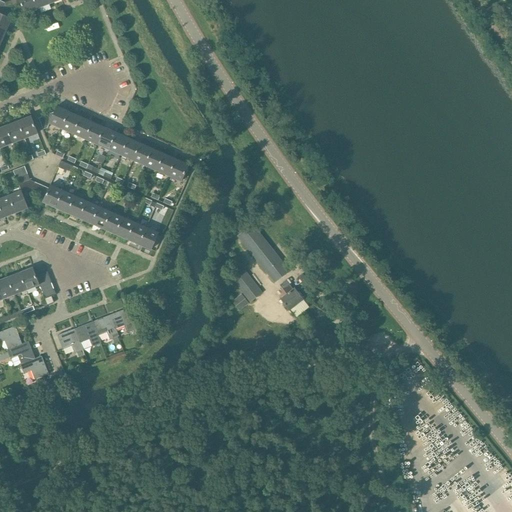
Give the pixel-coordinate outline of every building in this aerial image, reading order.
[(0,0),(0,28),(6,31),(12,19),(8,17),(9,15),(5,3),(0,0)] [(10,14),(16,12),(11,0),(5,3),(9,15),(10,14)] [(23,9),(19,0),(11,0),(16,12),(23,9)] [(19,0),(23,9),(24,13),(37,8),(34,0),(19,0)] [(34,0),(37,8),(49,4),(47,0),(34,0)] [(48,128),(50,123),(62,128),(69,112),(57,106),(54,112),(38,118),(43,130),(48,128)] [(81,117),(69,112),(62,128),(74,134),(81,117)] [(19,121),(25,138),(38,133),(31,116),(19,121)] [(74,134),(86,139),(93,122),(81,117),(74,134)] [(6,126),(13,143),(25,138),(19,121),(6,126)] [(93,122),(86,139),(98,144),(105,127),(93,122)] [(0,128),(0,145),(1,148),(13,143),(6,126),(0,128)] [(98,144),(110,150),(117,133),(105,127),(98,144)] [(117,133),(110,150),(122,155),(129,138),(117,133)] [(122,155),(134,160),(141,143),(129,138),(122,155)] [(141,143),(134,160),(145,165),(153,149),(141,143)] [(145,165),(157,171),(165,154),(153,149),(145,165)] [(165,154),(157,171),(169,176),(177,159),(165,154)] [(189,165),(177,159),(169,176),(182,182),(189,165)] [(71,171),(73,166),(61,160),(59,166),(71,171)] [(17,179),(29,175),(25,166),(14,170),(17,179)] [(29,175),(17,179),(19,184),(30,180),(29,175)] [(29,208),(24,196),(31,193),(36,182),(30,180),(19,184),(22,191),(9,195),(16,213),(29,208)] [(36,182),(31,193),(37,196),(42,185),(36,182)] [(42,185),(37,196),(44,199),(43,201),(55,207),(62,190),(50,185),(49,188),(42,185)] [(62,190),(55,207),(67,212),(74,196),(62,190)] [(0,199),(0,207),(4,217),(16,213),(9,195),(0,199)] [(74,196),(67,212),(79,218),(86,201),(74,196)] [(86,201),(79,218),(91,223),(98,206),(86,201)] [(98,206),(91,223),(103,228),(110,212),(98,206)] [(110,212),(103,228),(115,234),(122,217),(110,212)] [(122,217),(115,234),(127,239),(134,222),(122,217)] [(134,222),(127,239),(139,244),(146,228),(134,222)] [(290,271),(276,253),(253,224),(238,235),(275,283),(290,271)] [(146,228),(139,244),(151,250),(158,233),(146,228)] [(27,290),(40,285),(41,287),(52,283),(50,277),(48,271),(36,276),(33,268),(21,272),(27,290)] [(245,270),(233,279),(251,302),(263,293),(245,270)] [(8,277),(15,294),(27,290),(21,272),(8,277)] [(314,289),(302,273),(298,277),(310,292),(314,289)] [(0,280),(0,291),(3,299),(15,294),(8,277),(0,280)] [(288,278),(275,288),(282,297),(281,298),(290,310),(304,299),(288,278)] [(41,287),(43,293),(54,288),(52,283),(41,287)] [(301,283),(297,286),(305,296),(309,293),(301,283)] [(54,288),(43,293),(45,298),(56,294),(54,288)] [(241,295),(232,302),(239,311),(249,304),(241,295)] [(45,298),(46,301),(48,305),(54,302),(52,296),(45,298)] [(23,314),(35,310),(33,306),(21,310),(23,314)] [(136,330),(137,329),(128,308),(111,314),(116,329),(124,326),(127,333),(131,331),(133,335),(137,333),(136,330)] [(11,319),(23,314),(21,310),(9,315),(11,319)] [(119,336),(116,329),(111,314),(93,321),(99,336),(107,333),(109,340),(119,336)] [(102,343),(99,336),(93,321),(76,328),(81,343),(89,340),(92,347),(102,343)] [(0,342),(4,342),(7,349),(22,343),(16,326),(0,331),(0,342)] [(84,350),(81,343),(76,328),(58,335),(63,350),(72,347),(74,353),(84,350)] [(29,341),(22,343),(7,349),(11,359),(17,357),(20,364),(36,358),(29,341)] [(25,383),(27,387),(49,379),(47,375),(49,374),(42,356),(36,358),(20,364),(24,374),(31,371),(34,379),(25,383)]
